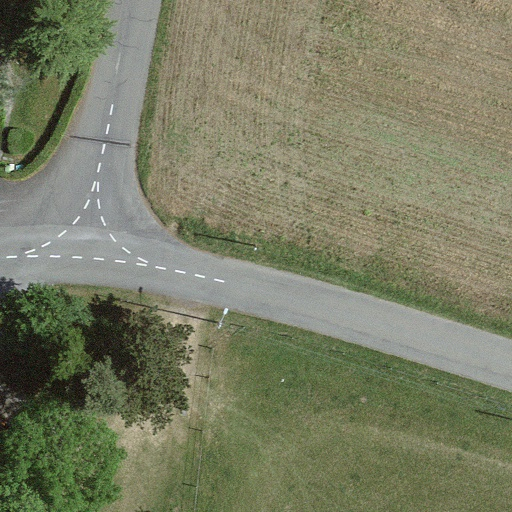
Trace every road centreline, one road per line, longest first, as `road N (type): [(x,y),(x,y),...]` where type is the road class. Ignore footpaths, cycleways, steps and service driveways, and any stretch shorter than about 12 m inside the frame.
road 1 (tertiary): [(80,256),(156,265),(511,368)]
road 2 (tertiary): [(80,256),(135,0)]
